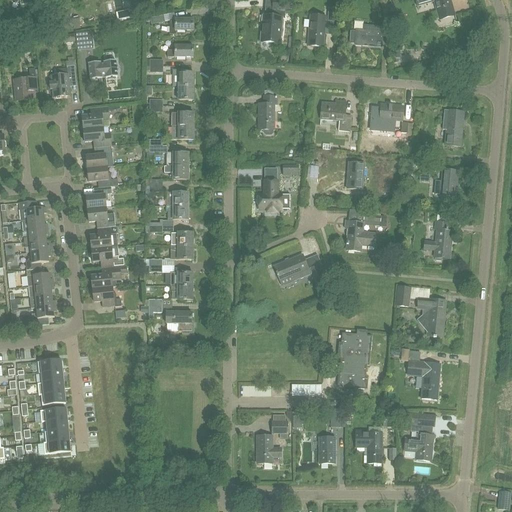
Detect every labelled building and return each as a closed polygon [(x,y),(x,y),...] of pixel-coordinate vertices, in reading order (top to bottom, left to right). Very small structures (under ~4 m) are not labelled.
[(281,44),(283,18),(286,18),(287,1),(275,0),(274,12),(271,11),(271,17),(268,16),(263,16),(262,27),(267,28),(266,43),(281,44)] [(388,5),(385,0),(379,0),(384,15),(391,13),(388,5)] [(451,0),(416,0),(418,7),(435,2),(441,21),(456,16),(451,0)] [(164,16),(150,19),(151,25),(165,22),(164,16)] [(309,47),(324,48),(327,17),(312,16),(309,47)] [(64,21),(62,21),(63,29),(65,28),(66,30),(75,28),(76,30),(81,29),(80,26),(82,25),(80,17),(64,21)] [(194,20),(175,20),(170,21),(170,35),(176,35),(176,31),(194,31),(194,20)] [(364,25),(363,31),(357,30),(357,32),(352,32),(351,43),(356,44),(356,45),(382,48),(383,33),(384,33),(384,27),(364,25)] [(21,26),(13,28),(15,37),(24,34),(21,26)] [(77,51),(93,49),(92,32),(76,34),(77,44),(77,51)] [(73,44),(77,44),(76,34),(76,35),(65,36),(66,45),(73,44)] [(176,46),(176,51),(168,51),(168,58),(176,58),(194,58),(194,47),(176,46)] [(119,71),(120,69),(119,67),(118,66),(117,65),(116,61),(90,63),(91,80),(118,77),(118,73),(119,72),(119,71)] [(70,97),(69,81),(77,80),(75,66),(67,67),(68,70),(60,71),(61,76),(52,77),(53,84),(50,84),(51,91),(54,91),(54,98),(70,97)] [(180,74),(179,87),(195,87),(195,74),(180,74)] [(31,92),(30,79),(13,81),(16,102),(32,100),(31,92)] [(179,87),(179,101),(195,101),(195,87),(179,87)] [(274,131),(274,105),(276,105),(276,97),(263,97),(263,104),(259,104),(259,131),(263,131),(263,134),(266,137),(271,137),(274,134),(274,131)] [(321,119),(339,121),(338,131),(344,132),(350,132),(352,116),(346,115),(347,103),(336,102),(335,104),(323,103),(321,119)] [(393,128),(393,121),(403,122),(404,107),(381,106),(380,120),(381,120),(381,127),(393,128)] [(82,117),(83,120),(84,130),(103,128),(110,127),(109,121),(108,111),(108,108),(93,109),(94,116),(90,116),(84,117),(82,117)] [(257,118),(255,109),(234,116),(239,130),(252,126),(250,120),(257,118)] [(464,113),(444,111),(442,130),(448,131),(448,137),(446,137),(445,146),(461,147),(464,113)] [(195,114),(179,113),(171,113),(171,127),(179,127),(194,127),(195,114)] [(194,141),(194,127),(179,127),(171,127),(171,141),(178,141),(194,141)] [(99,149),(112,148),(113,148),(111,134),(104,135),(104,128),(103,128),(84,130),(86,143),(97,142),(98,149),(99,149)] [(362,139),(360,151),(385,154),(386,141),(362,139)] [(423,147),(411,146),(410,157),(422,158),(423,147)] [(146,157),(149,157),(149,153),(163,153),(163,147),(151,147),(146,147),(146,157)] [(87,157),(88,170),(107,168),(107,160),(113,159),(112,148),(99,149),(99,156),(87,157)] [(166,167),(174,167),(189,167),(189,154),(166,154),(166,167)] [(425,170),(426,170),(438,171),(439,164),(421,162),(421,169),(425,169),(425,170)] [(349,163),(347,189),(362,191),(364,164),(349,163)] [(174,167),(166,167),(165,167),(165,174),(174,174),(174,181),(189,181),(189,167),(174,167)] [(283,167),(283,175),(297,175),(297,167),(296,167),(283,167)] [(108,168),(107,168),(88,170),(89,183),(102,181),(103,189),(112,188),(119,187),(118,180),(112,181),(111,174),(109,174),(108,168)] [(442,196),(457,198),(459,172),(444,170),(442,196)] [(321,181),(320,181),(324,188),(337,181),(334,175),(333,176),(333,175),(321,181)] [(267,211),(267,213),(277,213),(277,211),(282,211),(282,196),(277,196),(277,182),(264,182),(264,193),(266,193),(266,196),(259,196),(259,197),(257,197),(257,204),(259,204),(259,211),(267,211)] [(87,197),(88,210),(107,208),(107,202),(109,202),(109,195),(113,195),(112,188),(103,189),(97,189),(98,196),(87,197)] [(190,194),(173,194),(166,194),(166,207),(170,207),(190,207),(190,194)] [(47,214),(47,209),(36,210),(36,203),(20,204),(21,222),(28,221),(46,220),(45,214),(47,214)] [(190,221),(190,207),(170,207),(170,212),(168,212),(168,220),(173,220),(173,221),(190,221)] [(108,214),(107,208),(88,210),(90,223),(97,222),(97,230),(119,227),(116,227),(115,214),(108,214)] [(28,221),(29,232),(49,230),(48,225),(46,225),(46,220),(28,221)] [(345,229),(349,230),(347,251),(361,252),(362,246),(376,247),(377,235),(363,234),(364,224),(346,222),(345,229)] [(443,260),(443,258),(451,259),(453,232),(449,231),(449,223),(437,222),(436,230),(438,231),(437,243),(426,242),(425,250),(436,251),(435,258),(436,258),(436,260),(437,261),(442,261),(443,260)] [(119,234),(119,227),(97,230),(98,236),(91,237),(93,250),(118,247),(117,234),(119,234)] [(49,236),(49,230),(29,232),(30,238),(24,238),(25,244),(47,241),(47,236),(49,236)] [(194,234),(178,233),(171,233),(171,246),(171,247),(193,247),(194,234)] [(48,247),(47,241),(25,244),(25,248),(31,248),(31,254),(51,252),(50,247),(48,247)] [(103,269),(126,267),(126,266),(128,265),(128,262),(126,262),(125,260),(123,259),(119,259),(118,247),(93,250),(94,263),(102,262),(102,269),(103,269)] [(171,247),(171,260),(193,261),(193,247),(171,247)] [(31,254),(32,259),(30,260),(29,260),(28,260),(27,261),(27,262),(26,263),(26,264),(26,265),(26,271),(27,271),(35,270),(42,269),(42,264),(50,264),(49,257),(51,257),(51,252),(31,254)] [(294,281),(311,274),(303,255),(275,267),(281,282),(292,277),(294,281)] [(321,264),(311,269),(317,284),(327,279),(321,264)] [(92,277),(93,290),(113,288),(117,287),(116,282),(122,281),(121,275),(127,275),(126,267),(103,269),(104,276),(92,277)] [(27,271),(28,277),(29,287),(30,287),(30,288),(55,286),(54,280),(52,280),(51,275),(36,276),(35,270),(27,271)] [(194,274),(178,273),(174,273),(174,279),(178,279),(178,287),(194,287),(194,274)] [(55,290),(55,286),(30,288),(31,299),(53,297),(53,291),(55,290)] [(194,301),(194,287),(178,287),(170,287),(170,301),(194,301)] [(117,300),(116,294),(113,294),(113,288),(93,290),(94,303),(102,302),(114,301),(115,308),(121,307),(121,300),(117,300)] [(411,289),(399,288),(397,308),(409,309),(411,289)] [(418,289),(417,297),(433,298),(434,291),(418,289)] [(54,302),(53,297),(31,299),(32,310),(36,309),(37,309),(57,307),(56,301),(54,302)] [(431,300),(419,299),(419,309),(425,310),(425,313),(417,320),(427,333),(426,337),(443,339),(447,302),(431,300)] [(57,312),(57,307),(37,309),(38,315),(33,315),(34,327),(49,326),(49,319),(55,318),(55,312),(57,312)] [(163,307),(150,307),(150,319),(154,319),(154,313),(163,313),(163,307)] [(116,319),(126,318),(125,311),(115,312),(116,319)] [(192,313),(167,313),(167,324),(168,324),(168,332),(169,334),(179,334),(179,335),(192,335),(192,329),(194,329),(194,326),(192,326),(192,313)] [(340,361),(338,388),(345,388),(345,391),(355,392),(355,389),(367,390),(368,377),(366,377),(367,366),(369,367),(372,337),(367,336),(368,332),(357,331),(357,335),(342,334),(342,344),(339,343),(338,361),(340,361)] [(402,362),(410,363),(409,375),(424,377),(423,389),(439,391),(441,365),(420,363),(421,353),(411,352),(411,351),(403,350),(402,362)] [(61,360),(38,363),(39,374),(41,374),(62,372),(61,361),(61,360)] [(62,372),(41,374),(42,384),(63,382),(62,372)] [(42,384),(38,384),(39,396),(41,396),(41,395),(65,393),(63,382),(42,384)] [(65,393),(41,395),(41,396),(42,407),(66,404),(65,393)] [(66,409),(40,412),(42,423),(46,423),(46,422),(47,422),(67,420),(66,409)] [(288,440),(288,422),(285,422),(285,416),(273,416),(273,422),(271,422),(271,435),(280,435),(280,440),(288,440)] [(416,460),(432,462),(434,436),(432,436),(433,427),(435,428),(436,417),(423,416),(422,417),(410,416),(409,425),(412,426),(411,432),(419,433),(419,434),(418,440),(406,438),(404,452),(417,453),(416,460)] [(67,420),(47,422),(48,433),(69,431),(68,420),(67,420)] [(358,429),(358,433),(357,433),(357,448),(369,448),(369,464),(383,464),(382,433),(377,433),(376,431),(370,431),(370,433),(362,433),(362,429),(358,429)] [(48,433),(45,433),(46,444),(70,441),(69,431),(48,433)] [(282,448),(272,448),(272,436),(257,437),(257,464),(272,464),(272,459),(282,459),(282,448)] [(321,465),(335,464),(335,438),(321,438),(321,465)] [(46,444),(44,444),(45,455),(71,453),(70,442),(46,444)] [(511,493),(499,492),(497,510),(510,511),(511,493)]
